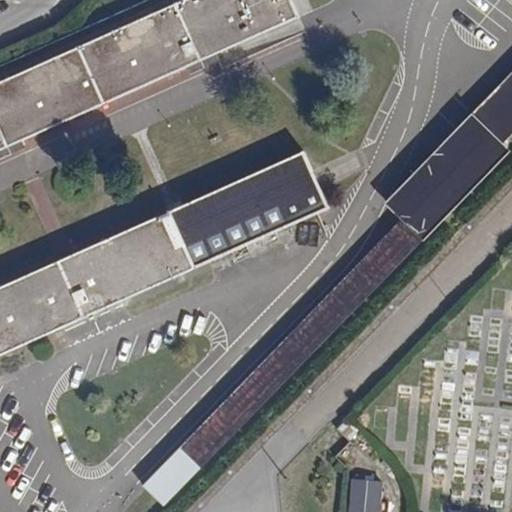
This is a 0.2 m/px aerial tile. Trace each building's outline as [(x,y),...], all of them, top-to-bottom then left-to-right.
[(0,151),(299,17),(291,0),(185,0),(0,82),(0,151)] [(511,130),(511,74),(471,117),(499,144),(511,130)] [(423,237),(506,151),(499,144),(471,117),(389,202),(405,219),(423,237)] [(314,172),(305,152),(0,288),(0,356),(330,209),(314,172)] [(423,237),(405,219),(181,449),(199,467),(423,237)] [(381,511),(383,481),(350,479),(348,511),(381,511)]
